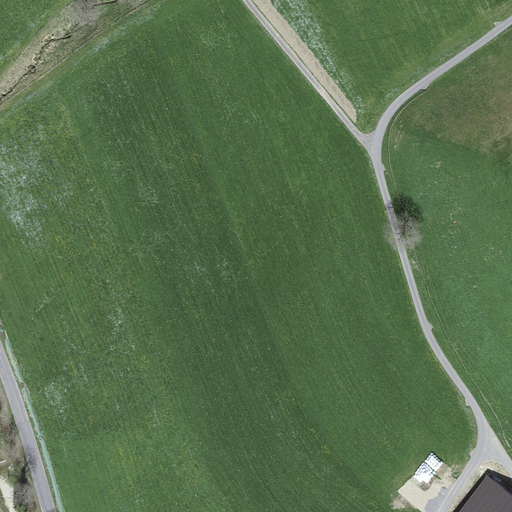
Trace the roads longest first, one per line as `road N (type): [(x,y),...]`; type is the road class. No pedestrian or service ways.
road 1 (track): [(441,511),(484,444),(485,429),(421,318),(375,148),(404,96),(511,19)]
road 2 (track): [(375,148),(245,0)]
road 3 (tertiary): [(0,356),(50,511)]
